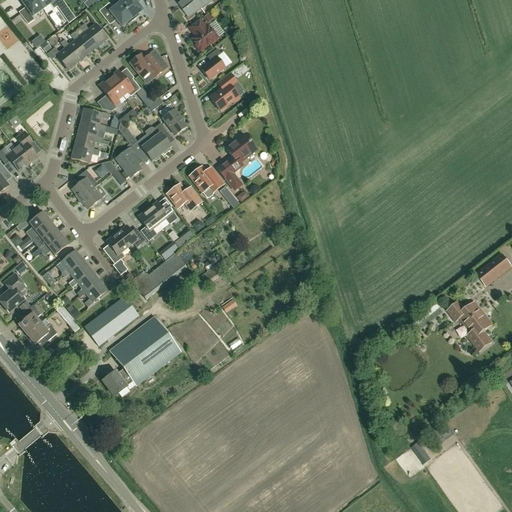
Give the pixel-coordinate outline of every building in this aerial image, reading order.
[(34,20),(32,17),(43,10),(36,0),(21,0),(27,10),(20,15),(28,24),(34,20)] [(36,0),(43,10),(50,5),(54,10),(57,7),(58,9),(63,9),(67,15),(66,20),(69,24),(75,19),(61,0),(36,0)] [(133,21),(140,16),(138,14),(143,11),(135,2),(137,0),(123,0),(119,3),(133,21)] [(200,8),(210,1),(208,0),(182,0),(177,4),(182,10),(182,11),(188,19),(201,9),(200,8)] [(115,18),(122,27),(126,24),(127,26),(133,21),(119,3),(113,9),(109,4),(99,12),(108,24),(115,18)] [(206,16),(210,22),(215,18),(210,13),(206,16)] [(206,28),(200,20),(189,28),(193,34),(195,32),(197,35),(191,40),(201,52),(218,38),(208,26),(206,28)] [(84,25),(81,27),(97,47),(107,39),(96,25),(89,30),(84,25)] [(74,33),(71,35),(88,55),(97,47),(81,27),(80,28),(84,34),(79,38),(74,33)] [(65,41),(62,43),(78,63),(88,55),(71,35),(70,36),(74,42),(69,46),(65,41)] [(62,43),(60,44),(65,49),(59,54),(55,48),(50,52),(55,58),(56,57),(68,71),(78,63),(62,43)] [(217,58),(221,54),(217,49),(207,57),(211,62),(201,70),(209,80),(225,68),(217,58)] [(168,68),(161,59),(156,63),(149,54),(144,59),(141,55),(130,64),(142,79),(150,73),(155,78),(168,68)] [(115,77),(110,81),(123,97),(127,93),(131,97),(140,90),(132,80),(128,83),(118,71),(113,75),(115,77)] [(233,103),(239,98),(231,87),(237,82),(231,75),(218,85),(222,90),(210,98),(220,111),(232,102),(233,103)] [(113,104),(123,97),(110,81),(105,84),(104,83),(99,87),(108,99),(104,102),(112,112),(117,108),(113,104)] [(152,112),(163,103),(160,98),(148,107),(152,112)] [(143,112),(147,117),(152,113),(148,108),(143,112)] [(84,110),(81,122),(106,128),(106,127),(99,125),(101,118),(108,120),(109,115),(101,113),(101,114),(84,110)] [(176,136),(187,127),(182,122),(184,121),(175,110),(162,119),(176,136)] [(122,127),(127,123),(123,118),(118,122),(122,127)] [(81,122),(78,134),(103,141),(103,138),(96,137),(98,131),(111,134),(112,130),(106,128),(81,122)] [(168,133),(161,124),(146,136),(151,142),(161,155),(162,154),(164,155),(169,151),(169,149),(171,148),(162,137),(168,133)] [(28,146),(32,143),(24,132),(16,139),(21,145),(15,150),(28,166),(37,158),(28,146)] [(78,134),(74,147),(100,153),(100,151),(93,149),(95,143),(102,145),(103,141),(78,134)] [(218,169),(226,179),(235,191),(242,185),(233,174),(243,166),(240,163),(246,159),(244,157),(255,148),(244,135),(226,149),(233,158),(218,169)] [(151,142),(146,136),(132,147),(138,155),(143,151),(152,162),(153,161),(155,162),(160,158),(160,156),(161,155),(151,142)] [(100,153),(74,147),(71,159),(89,164),(92,155),(99,157),(100,153)] [(126,180),(130,177),(131,179),(141,170),(133,159),(138,155),(132,147),(119,157),(123,162),(120,165),(125,172),(122,174),(126,180)] [(28,166),(15,150),(10,154),(5,148),(0,151),(0,159),(4,165),(9,161),(19,173),(28,166)] [(203,193),(207,198),(209,198),(213,195),(213,193),(223,185),(211,169),(206,173),(202,168),(190,177),(203,193)] [(72,190),(80,200),(94,189),(98,186),(85,171),(74,180),(78,185),(72,190)] [(112,174),(121,186),(126,182),(117,171),(112,174)] [(191,211),(202,203),(199,199),(200,198),(192,187),(185,192),(180,185),(168,195),(179,209),(185,203),(191,211)] [(88,210),(102,199),(94,189),(80,200),(88,210)] [(241,202),(249,196),(246,193),(244,193),(238,197),(241,202)] [(169,226),(177,219),(164,203),(160,206),(157,203),(148,210),(159,225),(163,229),(169,225),(169,226)] [(146,228),(141,232),(149,242),(157,236),(153,230),(159,225),(148,210),(138,218),(146,228)] [(26,220),(16,228),(20,232),(29,224),(32,228),(25,234),(28,237),(49,221),(42,213),(29,224),(26,220)] [(49,221),(28,237),(32,242),(39,236),(42,240),(55,229),(49,221)] [(126,227),(117,234),(128,248),(133,244),(136,249),(145,241),(136,230),(132,233),(126,227)] [(55,229),(42,240),(45,244),(38,250),(41,254),(62,237),(55,229)] [(194,232),(181,242),(185,248),(198,238),(194,232)] [(128,248),(117,234),(106,243),(110,247),(104,252),(114,265),(113,266),(120,276),(127,271),(123,265),(124,264),(121,261),(125,257),(122,253),(128,248)] [(62,237),(41,254),(44,258),(51,252),(55,256),(68,246),(62,237)] [(63,277),(84,261),(76,251),(61,263),(67,270),(61,274),(63,277)] [(146,300),(186,269),(175,255),(148,277),(144,272),(132,282),(146,300)] [(511,267),(502,256),(477,275),(486,287),(511,267)] [(207,286),(232,267),(234,266),(228,258),(201,277),(207,286)] [(71,287),(92,271),(84,261),(63,277),(64,279),(70,274),(74,280),(69,284),(71,287)] [(79,297),(100,281),(92,271),(71,287),(72,289),(78,284),(82,290),(77,294),(79,297)] [(19,293),(25,288),(14,275),(3,284),(9,291),(0,298),(0,303),(9,313),(25,300),(19,293)] [(93,303),(107,291),(100,281),(79,297),(80,299),(86,294),(90,300),(85,304),(88,309),(94,304),(93,303)] [(492,294),(487,298),(492,305),(497,302),(492,294)] [(124,298),(92,322),(106,341),(139,317),(124,298)] [(233,300),(222,308),(226,313),(237,306),(233,300)] [(491,343),(489,342),(482,333),(491,326),(487,321),(486,321),(479,312),(480,312),(474,304),(468,308),(469,309),(466,311),(459,303),(447,312),(456,322),(460,319),(471,334),(467,337),(479,352),(491,343)] [(37,318),(41,315),(33,305),(24,313),(28,318),(19,325),(27,335),(41,323),(37,318)] [(136,387),(182,353),(155,318),(109,352),(123,370),(117,375),(115,372),(102,382),(114,397),(127,388),(126,387),(133,382),(136,387)] [(58,334),(46,320),(41,324),(41,323),(27,335),(35,345),(44,337),(48,342),(58,334)] [(57,371),(65,364),(60,358),(59,358),(57,355),(49,361),(52,364),(57,371)] [(439,444),(454,434),(447,424),(432,435),(439,444)]
